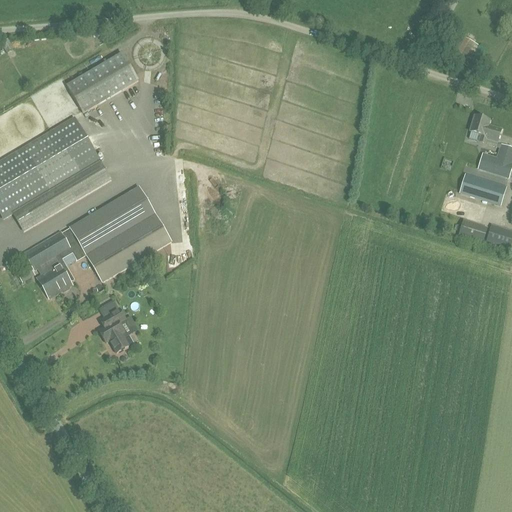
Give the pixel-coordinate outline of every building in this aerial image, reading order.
[(452,59),(467,67),(478,46),(463,37),(452,59)] [(1,44),(6,53),(13,49),(8,40),(3,43),(1,44)] [(138,82),(122,55),(67,87),(83,115),(138,82)] [(113,119),(118,116),(112,105),(107,108),(113,119)] [(95,124),(100,122),(97,114),(92,116),(95,124)] [(501,131),(488,127),(490,122),(475,117),(471,134),(481,136),(479,143),(487,145),(488,141),(498,143),(501,131)] [(111,181),(100,163),(75,120),(0,163),(0,213),(4,220),(13,214),(24,232),(111,181)] [(478,170),(508,180),(511,167),(511,164),(511,162),(511,149),(501,146),(497,160),(483,155),(478,170)] [(506,188),(466,176),(460,195),(500,207),(506,188)] [(139,189),(70,229),(87,257),(103,284),(172,243),(139,189)] [(487,242),(510,249),(511,243),(511,232),(492,226),(487,242)] [(70,229),(25,256),(34,271),(38,269),(43,277),(38,280),(49,299),(61,293),(64,294),(69,291),(69,288),(72,286),(70,283),(74,281),(62,260),(73,254),(78,262),(87,257),(70,229)] [(30,267),(17,274),(21,282),(34,275),(30,267)] [(105,329),(99,332),(106,344),(109,342),(117,354),(129,347),(122,335),(124,333),(119,325),(126,321),(120,310),(100,321),(105,329)]
